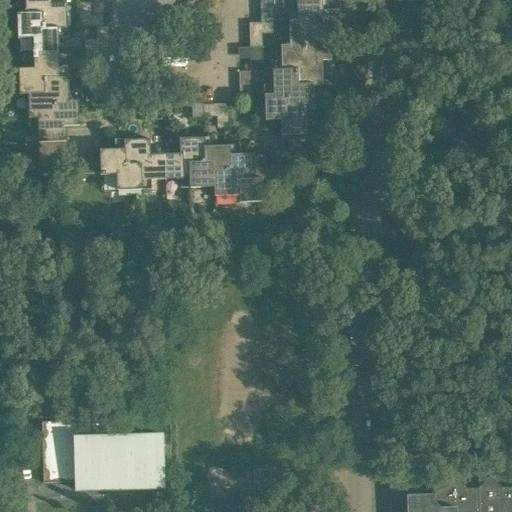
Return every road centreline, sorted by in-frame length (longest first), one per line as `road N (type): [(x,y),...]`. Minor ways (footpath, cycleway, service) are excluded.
road 1 (residential): [(357,511),(368,230),(406,0)]
road 2 (residential): [(126,69),(146,80),(219,76),(234,0)]
